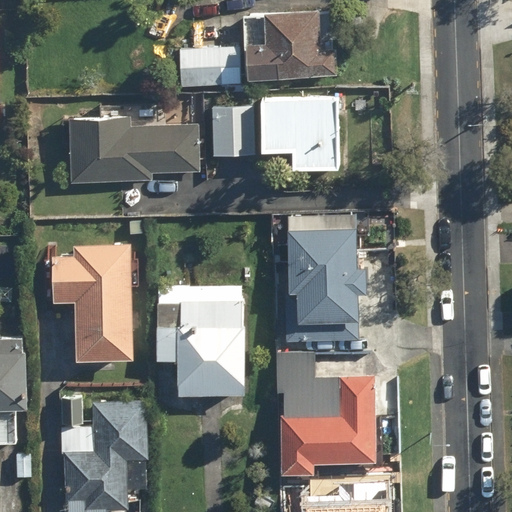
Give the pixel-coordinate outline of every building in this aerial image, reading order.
[(0,0),(0,107),(13,107),(10,0),(0,0)] [(345,70),(345,44),(330,45),(329,3),(277,4),(277,36),(260,36),(261,72),(345,70)] [(246,42),(187,43),(188,81),(247,80),(246,42)] [(349,92),(275,92),(275,142),(306,142),(306,161),(352,160),(351,127),(349,127),(349,92)] [(260,102),(220,102),(220,152),(261,151),(260,102)] [(115,108),(80,111),(81,176),(160,176),(160,168),(206,167),(205,120),(138,121),(138,110),(115,108)] [(364,210),(296,212),(299,288),(292,289),(294,338),(367,334),(366,312),(373,311),(371,285),(381,284),(378,259),(368,260),(364,210)] [(141,235),(83,239),(84,249),(64,251),(67,296),(86,295),(90,354),(148,350),(141,235)] [(166,299),(164,299),(166,355),(188,354),(189,389),(257,387),(255,319),(251,319),(250,295),(247,282),(186,283),(186,287),(166,288),(166,299)] [(31,330),(0,332),(0,429),(9,429),(7,404),(38,402),(34,345),(32,345),(31,330)] [(321,349),(288,350),(292,466),(327,465),(326,457),(385,455),(382,372),(321,374),(321,349)] [(155,395),(98,398),(100,422),(73,424),(78,511),(118,511),(118,502),(138,501),(136,455),(158,454),(155,395)]
